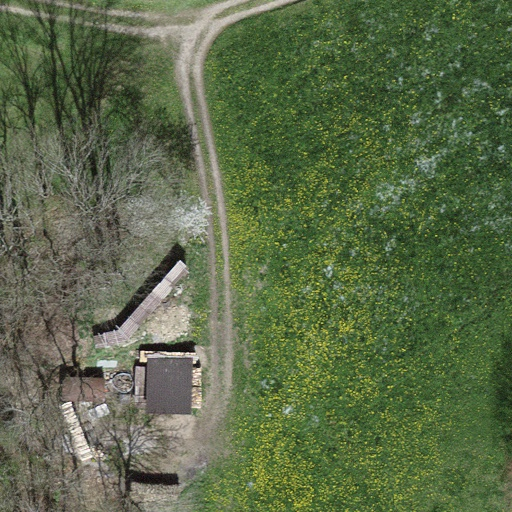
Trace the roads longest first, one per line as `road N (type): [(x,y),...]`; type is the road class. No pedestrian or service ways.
road 1 (track): [(255,0),(187,24),(242,511)]
road 2 (track): [(187,24),(43,0)]
